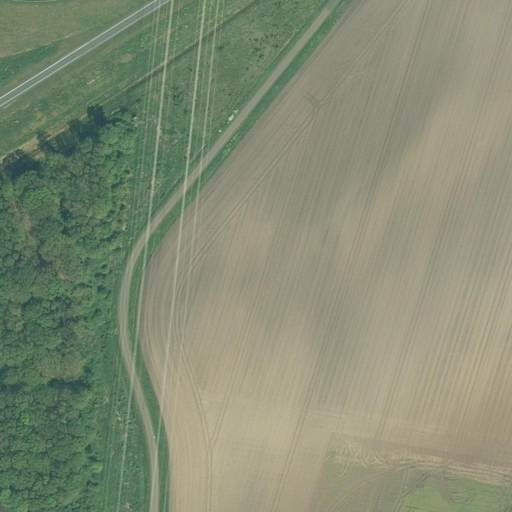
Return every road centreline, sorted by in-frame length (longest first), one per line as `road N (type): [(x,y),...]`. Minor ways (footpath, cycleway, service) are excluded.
road 1 (unclassified): [(153,511),(151,445),(122,326),(130,263),(336,0)]
road 2 (trunk): [(0,102),(162,0)]
